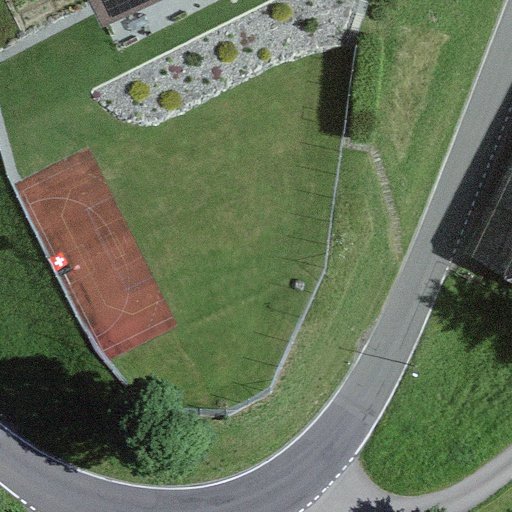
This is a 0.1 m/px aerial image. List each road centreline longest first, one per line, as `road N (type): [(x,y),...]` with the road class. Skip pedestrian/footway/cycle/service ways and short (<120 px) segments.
road 1 (unclassified): [(248,511),(298,481),(398,353),(511,55)]
road 2 (unclassified): [(0,441),(97,511)]
